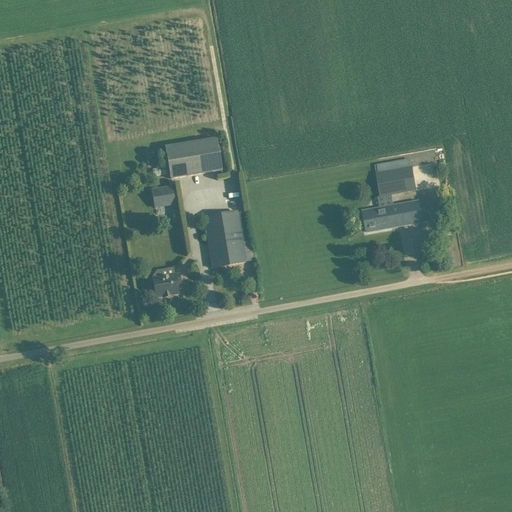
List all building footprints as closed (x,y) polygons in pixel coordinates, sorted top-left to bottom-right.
[(165,147),(170,180),(222,172),(216,138),(165,147)] [(363,197),(380,194),(380,197),(416,191),(412,167),(376,173),(377,176),(360,180),(363,197)] [(175,205),(172,187),(152,190),(155,208),(175,205)] [(363,212),(365,222),(367,232),(422,222),(418,202),(391,207),(390,201),(379,203),(380,209),(363,212)] [(204,217),(211,258),(213,268),(245,263),(237,212),(204,217)] [(152,276),(153,278),(153,284),(152,285),(153,291),(155,292),(156,298),(164,297),(164,298),(171,297),(171,295),(178,294),(176,282),(180,281),(179,274),(175,275),(173,268),(157,270),(152,276)]
